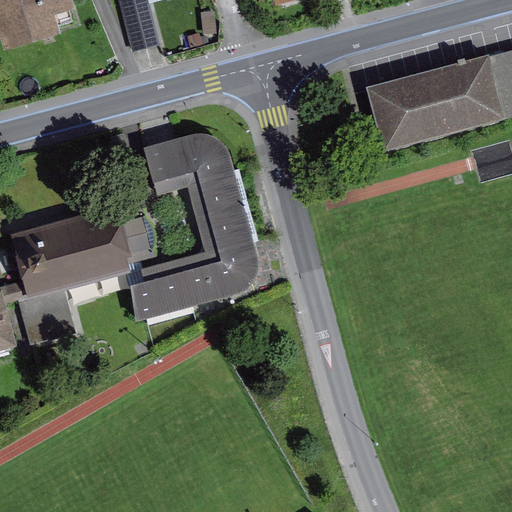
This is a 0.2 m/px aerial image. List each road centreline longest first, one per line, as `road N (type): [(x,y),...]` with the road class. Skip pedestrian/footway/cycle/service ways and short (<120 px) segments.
road 1 (residential): [(385,511),(342,391),(262,65)]
road 2 (tertiary): [(0,134),(262,65)]
road 3 (tertiary): [(262,65),(452,13)]
